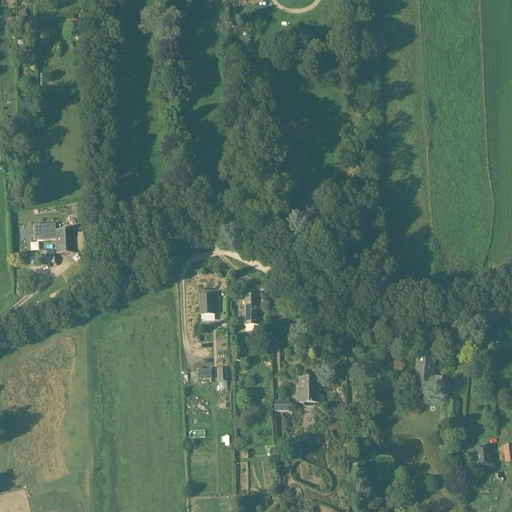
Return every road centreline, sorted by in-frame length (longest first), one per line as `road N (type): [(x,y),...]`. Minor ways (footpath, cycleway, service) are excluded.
road 1 (unclassified): [(0,321),(84,279),(190,242),(250,255),(345,304),(400,317),(451,320),(511,300)]
road 2 (track): [(511,344),(383,324),(345,304)]
